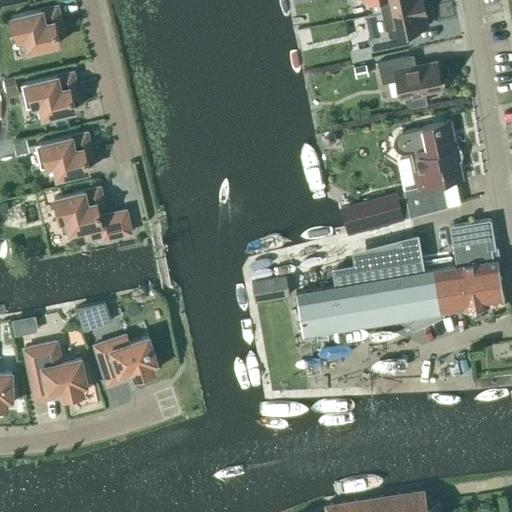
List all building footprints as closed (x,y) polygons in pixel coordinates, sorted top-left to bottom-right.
[(361,0),(362,1),(365,0),(370,0),(373,13),(382,12),(423,3),(422,0),(361,0)] [(422,28),(423,29),(429,28),(426,14),(425,14),(423,3),(382,12),(385,26),(378,27),(380,36),(368,39),(371,51),(406,43),(404,31),(422,28)] [(24,38),(27,51),(59,43),(55,26),(62,25),(57,5),(11,16),(17,39),(24,38)] [(400,96),(404,95),(405,100),(406,102),(407,103),(408,105),(410,106),(412,106),(415,106),(426,103),(423,91),(441,87),(436,63),(412,68),(409,55),(377,62),(382,83),(397,80),(400,96)] [(355,77),(367,75),(365,64),(353,66),(355,77)] [(39,104),(42,117),(75,109),(71,92),(77,91),(72,71),(21,83),(26,107),(39,104)] [(12,76),(2,79),(6,93),(8,92),(10,97),(18,95),(13,76),(12,76)] [(398,197),(396,192),(339,207),(347,233),(437,209),(431,184),(460,178),(448,121),(401,131),(399,131),(397,132),(396,133),(395,134),(393,135),(392,137),(392,138),(391,140),(391,142),(392,144),(392,146),(393,147),(395,149),(397,151),(399,151),(400,151),(401,152),(403,151),(407,150),(417,184),(403,188),(405,195),(398,197)] [(85,153),(91,151),(87,132),(35,144),(40,167),(53,164),(56,177),(88,170),(85,153)] [(28,151),(25,138),(12,141),(15,154),(28,151)] [(104,206),(99,186),(53,197),(59,220),(66,219),(69,232),(84,228),(86,238),(108,233),(108,237),(130,232),(125,209),(99,215),(97,207),(104,206)] [(449,225),(455,265),(462,306),(504,299),(497,258),(494,258),(493,248),(495,248),(490,218),(449,225)] [(439,310),(440,310),(433,269),(424,270),(417,232),(350,249),(352,263),(330,266),(333,285),(295,292),(302,333),(400,317),(413,325),(439,313),(439,310)] [(251,279),(254,300),(289,294),(285,273),(251,279)] [(93,303),(75,307),(83,331),(100,325),(99,323),(93,303)] [(18,318),(11,319),(14,335),(21,334),(18,318)] [(147,335),(128,341),(125,334),(94,344),(105,379),(131,370),(133,378),(154,371),(151,363),(156,362),(147,335)] [(81,385),(86,384),(81,356),(60,361),(56,341),(23,348),(34,395),(60,389),(62,397),(83,393),(81,385)] [(0,370),(0,406),(7,407),(7,399),(12,399),(11,371),(0,370)] [(440,511),(439,501),(426,503),(424,488),(325,504),(326,511),(440,511)]
